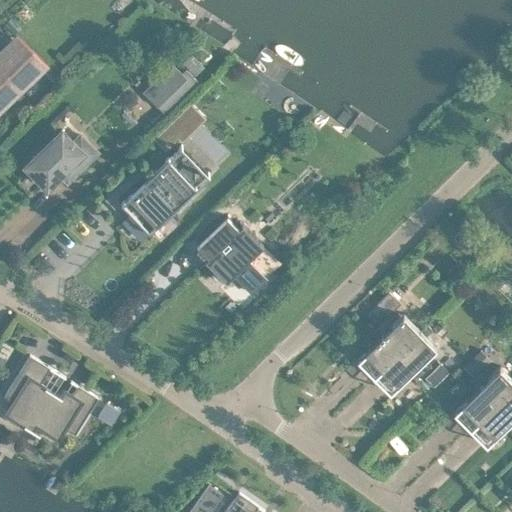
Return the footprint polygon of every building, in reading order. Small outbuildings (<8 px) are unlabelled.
[(3,35),(0,37),(0,89),(11,78),(8,76),(26,58),(3,35)] [(183,41),(174,50),(188,64),(197,55),(183,41)] [(164,52),(136,80),(150,94),(178,66),(174,62),(164,52)] [(178,57),(174,62),(178,66),(183,61),(178,57)] [(54,119),(18,154),(40,175),(57,158),(64,165),(90,140),(73,123),(66,130),(54,119)] [(161,145),(114,192),(142,220),(153,209),(156,212),(165,204),(162,201),(189,174),(161,145)] [(220,204),(190,234),(208,252),(204,255),(218,270),(225,264),(228,267),(244,251),(241,248),(256,234),(235,212),(231,216),(220,204)] [(381,280),(357,303),(369,315),(378,307),(393,292),(381,280)] [(357,340),(373,356),(412,318),(395,302),(357,340)] [(412,318),(373,356),(390,373),(428,335),(412,318)] [(473,338),(456,355),(466,366),(484,349),(473,338)] [(67,422),(90,386),(70,373),(64,383),(57,378),(53,385),(32,372),(42,356),(22,343),(0,378),(0,385),(6,390),(0,399),(0,403),(25,419),(28,413),(51,427),(57,416),(67,422)] [(433,353),(418,367),(426,375),(441,361),(433,353)] [(453,392),(469,409),(508,371),(492,354),(453,392)] [(511,375),(508,371),(469,409),(486,426),(511,400),(511,375)] [(98,391),(90,405),(104,413),(112,399),(98,391)] [(205,462),(180,498),(193,507),(218,471),(205,462)] [(247,511),(251,508),(244,503),(250,494),(231,481),(208,511),(247,511)]
